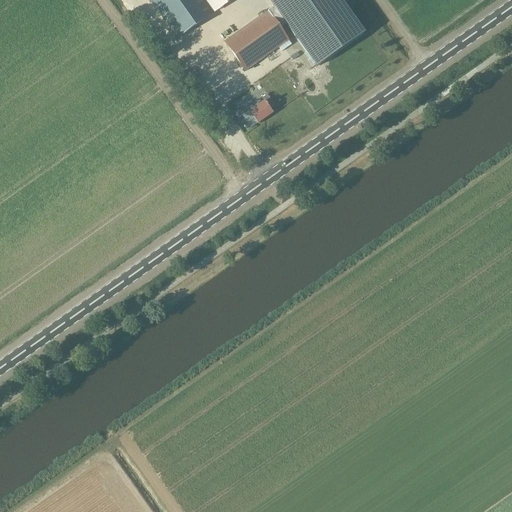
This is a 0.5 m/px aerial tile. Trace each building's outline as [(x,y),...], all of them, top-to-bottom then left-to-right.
[(177,39),(212,14),(202,0),(156,0),(152,3),(177,39)] [(205,0),(214,13),(232,0),(205,0)] [(265,0),(272,8),(268,11),(280,28),(284,25),(313,67),(361,32),(337,0),(265,0)] [(245,71),(288,40),(268,11),(224,42),(245,71)] [(270,109),(275,106),(267,94),(262,98),(264,101),(249,112),(257,124),(273,113),(270,109)]
